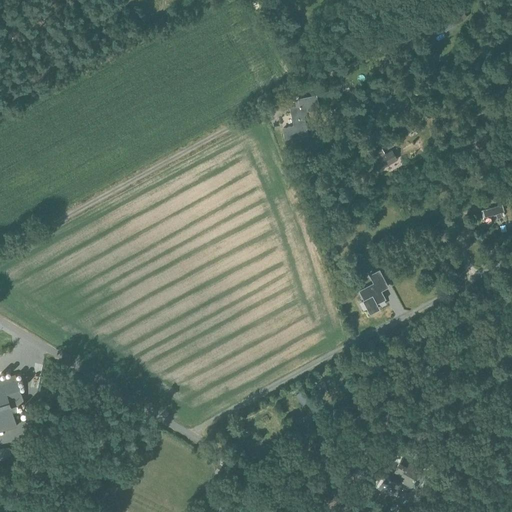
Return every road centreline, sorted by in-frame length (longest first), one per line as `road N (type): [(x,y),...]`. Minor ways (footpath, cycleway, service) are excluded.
road 1 (track): [(185,435),(472,277),(422,95),(439,46),(495,0)]
road 2 (unclassified): [(310,511),(0,321)]
road 3 (unknown): [(0,255),(262,107)]
